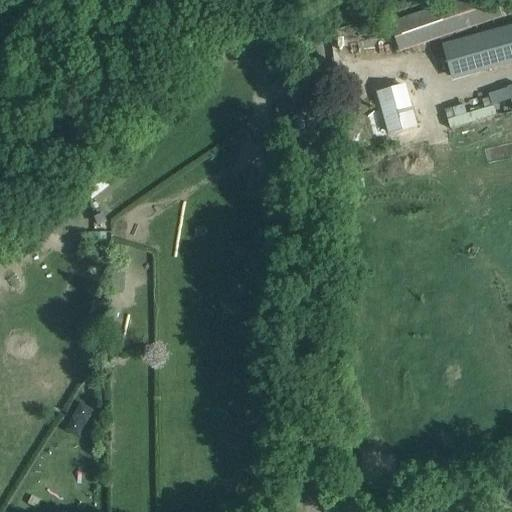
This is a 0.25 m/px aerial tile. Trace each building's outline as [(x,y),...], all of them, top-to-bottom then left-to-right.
[(501,17),(495,0),(458,0),(390,23),(399,51),(501,17)] [(226,15),(213,31),(226,41),(236,28),(237,23),(226,15)] [(270,43),(273,27),(238,20),(235,36),(270,43)] [(511,27),(490,34),(498,63),(511,58),(511,27)] [(273,65),(265,67),(268,79),(276,76),(273,65)] [(405,84),(376,92),(388,135),(417,127),(405,84)] [(289,134),(289,112),(277,112),(277,134),(289,134)] [(105,172),(96,161),(52,194),(61,205),(105,172)] [(125,278),(113,277),(112,294),(124,294),(125,278)]
